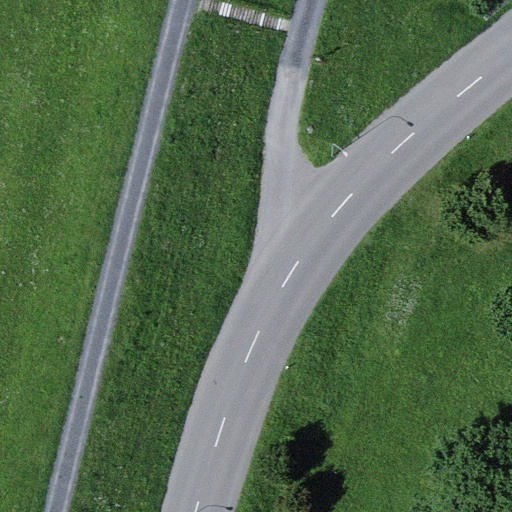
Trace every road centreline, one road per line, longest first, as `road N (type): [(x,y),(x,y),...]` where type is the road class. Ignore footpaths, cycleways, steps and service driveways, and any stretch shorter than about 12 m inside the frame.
road 1 (residential): [(511,58),(402,148),(325,231),(231,407),(202,511)]
road 2 (track): [(192,0),(63,511)]
road 3 (track): [(321,0),(293,102),(290,199),(325,231)]
